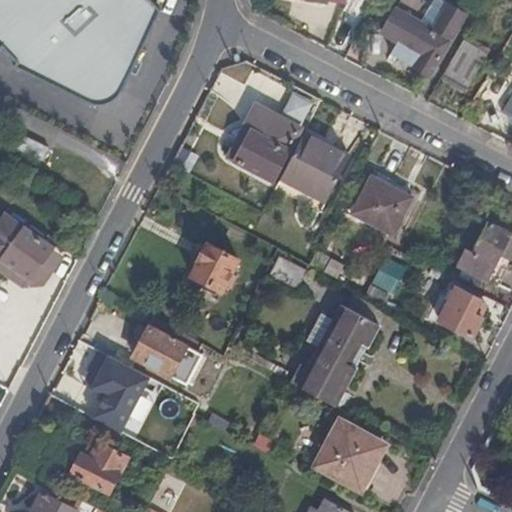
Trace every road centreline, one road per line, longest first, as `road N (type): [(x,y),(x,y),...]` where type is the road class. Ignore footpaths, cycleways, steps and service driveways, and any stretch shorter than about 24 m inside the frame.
road 1 (residential): [(219,27),(0,447)]
road 2 (residential): [(219,27),(511,174)]
road 3 (residential): [(440,489),(511,350)]
